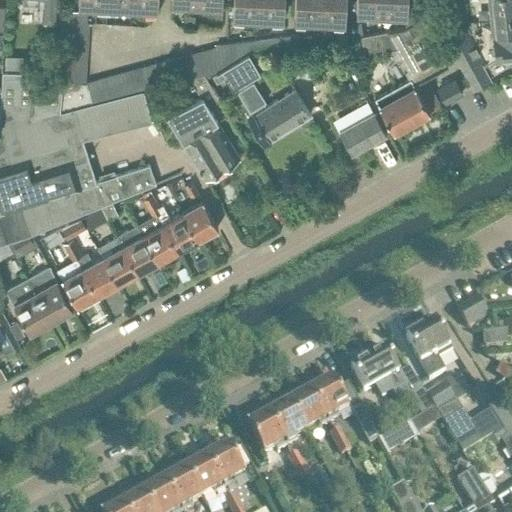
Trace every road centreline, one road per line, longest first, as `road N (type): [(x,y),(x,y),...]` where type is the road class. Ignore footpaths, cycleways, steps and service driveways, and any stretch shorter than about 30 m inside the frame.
road 1 (residential): [(511,122),(0,405)]
road 2 (residential): [(0,506),(511,226)]
